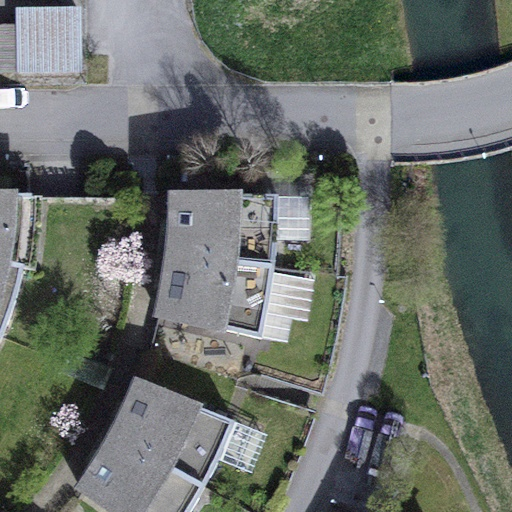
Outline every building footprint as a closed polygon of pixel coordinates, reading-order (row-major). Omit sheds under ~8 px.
[(80,71),(79,11),(19,12),(19,28),(1,28),(2,71),(80,71)] [(308,242),(309,199),(174,197),(170,258),(274,269),(277,242),(308,242)] [(25,268),(11,266),(18,202),(18,198),(0,198),(0,341),(15,304),(25,268)] [(324,398),(337,349),(349,278),(354,198),(309,199),(308,242),(277,242),(274,269),(270,305),(261,340),(253,376),(324,398)] [(11,266),(25,268),(28,251),(33,202),(18,202),(11,266)] [(160,317),(261,340),(270,305),(274,269),(170,258),(160,317)] [(225,450),(235,423),(138,384),(113,439),(205,489),(225,450)] [(277,511),(298,470),(319,413),(280,400),(273,421),(239,410),(235,423),(225,450),(205,489),(192,511),(277,511)] [(81,490),(112,511),(192,511),(205,489),(113,439),(81,490)]
